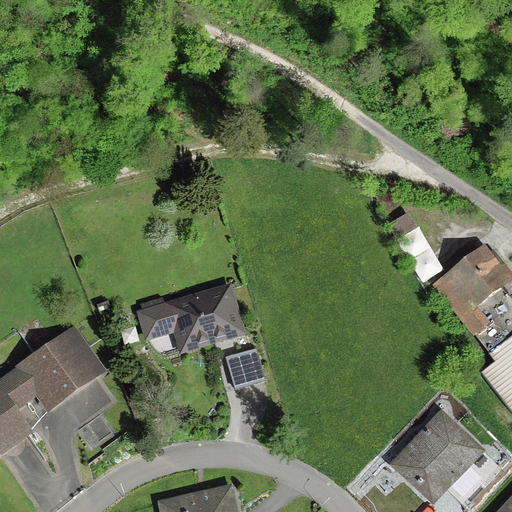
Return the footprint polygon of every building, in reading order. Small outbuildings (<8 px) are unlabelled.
[(397,199),(382,198),(381,212),(395,213),(397,199)] [(511,279),(505,284),(494,271),(500,266),(491,254),(485,259),(479,251),(434,286),(496,365),(480,377),(511,417),(511,279)] [(170,316),(181,352),(239,335),(226,291),(208,297),(207,294),(194,298),(195,300),(140,316),(142,324),(170,316)] [(49,407),(95,375),(68,336),(22,369),(49,407)] [(233,391),(263,383),(254,351),(224,360),(233,391)] [(0,452),(26,435),(3,402),(20,391),(10,377),(0,383),(0,452)] [(414,485),(418,488),(439,488),(440,486),(449,488),(459,497),(463,497),(477,482),(477,479),(461,464),(475,450),(439,417),(394,466),(414,485)] [(233,511),(229,495),(198,502),(197,497),(159,505),(160,511),(233,511)] [(511,511),(511,500),(500,511),(511,511)]
